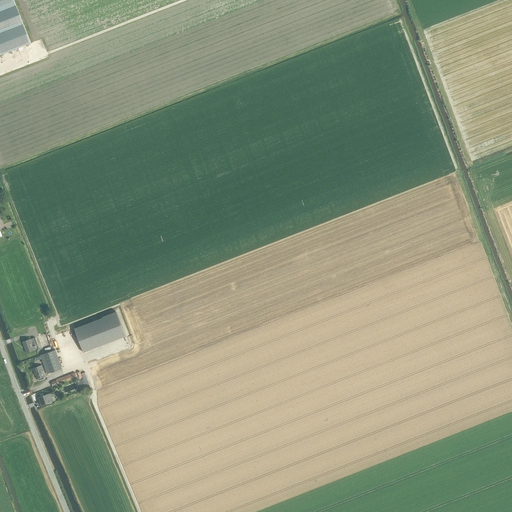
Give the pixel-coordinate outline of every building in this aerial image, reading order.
[(0,0),(0,55),(30,43),(13,0),(0,0)] [(84,352),(88,350),(126,336),(117,312),(74,329),(84,352)] [(26,352),(39,348),(35,337),(23,342),(26,352)] [(47,374),(62,369),(56,350),(40,355),(47,374)] [(45,378),(42,370),(44,369),(42,365),(32,368),(34,373),(36,372),(38,380),(39,381),(44,379),(45,378)] [(53,386),(64,383),(77,378),(75,373),(56,379),(57,380),(51,382),(53,386)] [(83,379),(77,381),(80,389),(86,387),(88,391),(91,390),(89,385),(90,385),(87,379),(84,381),(83,379)] [(41,405),(54,401),(51,393),(40,397),(41,402),(40,402),(41,405)]
